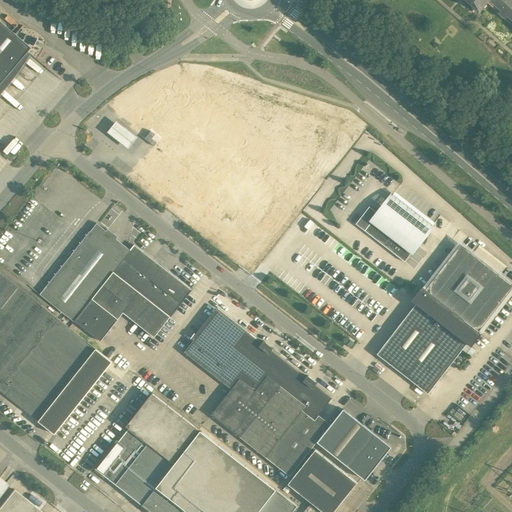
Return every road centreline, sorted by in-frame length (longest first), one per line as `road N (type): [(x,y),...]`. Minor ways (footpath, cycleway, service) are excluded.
road 1 (unclassified): [(418,446),(410,422),(52,137)]
road 2 (unclassified): [(511,237),(327,75),(253,54),(211,24)]
road 3 (unknown): [(511,262),(374,150),(331,183),(321,205),(340,230),(384,255)]
road 4 (primary): [(511,201),(381,88)]
road 5 (unknown): [(410,422),(453,390),(511,320)]
road 6 (primary): [(266,11),(381,88)]
road 7 (unknown): [(110,85),(0,2)]
road 8 (primary): [(381,88),(282,0)]
road 9 (unclassified): [(418,446),(458,443),(511,375)]
road 10 (unclassified): [(95,511),(0,435)]
